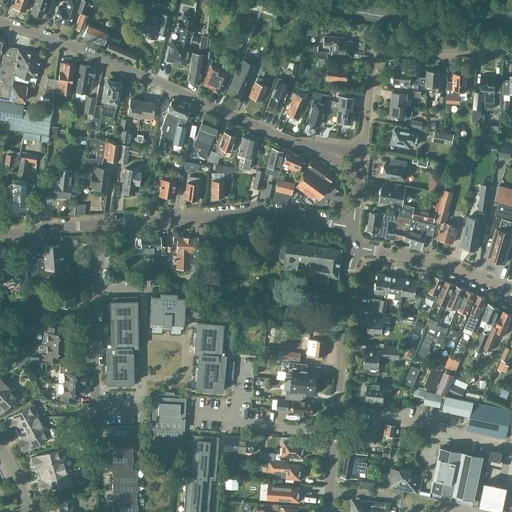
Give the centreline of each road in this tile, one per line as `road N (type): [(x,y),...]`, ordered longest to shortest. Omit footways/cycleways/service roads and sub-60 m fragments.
road 1 (residential): [(354,228),(277,213),(0,235)]
road 2 (residential): [(322,153),(0,21)]
road 3 (residential): [(331,511),(353,249)]
road 4 (residential): [(362,144),(373,52),(511,47)]
road 5 (secondary): [(482,19),(385,17),(308,0)]
road 6 (residential): [(511,296),(438,262),(353,249)]
